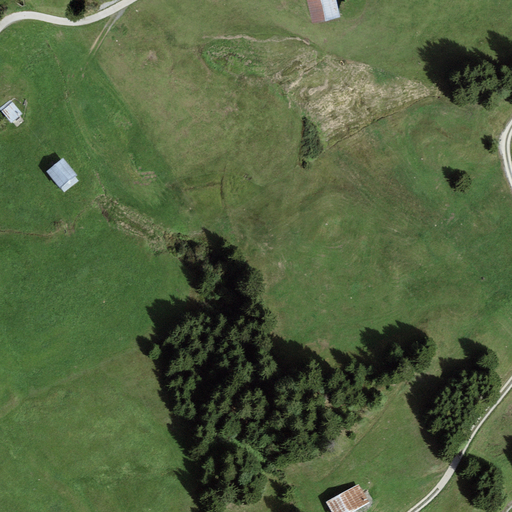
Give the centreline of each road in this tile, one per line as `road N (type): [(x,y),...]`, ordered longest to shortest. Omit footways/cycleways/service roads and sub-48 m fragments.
road 1 (track): [(415,511),(445,485),(511,387)]
road 2 (track): [(133,0),(96,19),(24,17),(0,29)]
